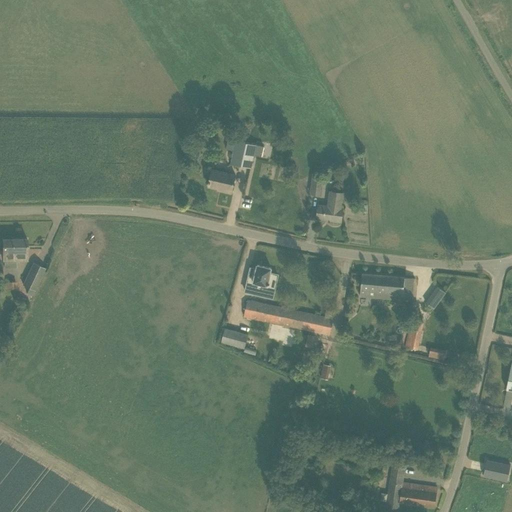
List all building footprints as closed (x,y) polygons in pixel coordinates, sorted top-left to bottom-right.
[(236,140),(231,163),(251,168),(256,144),(236,140)] [(222,191),(231,193),(236,175),(212,169),(208,186),(222,189),(222,191)] [(323,183),(311,182),(310,194),(321,196),(323,183)] [(317,218),(341,221),(343,208),(342,208),(343,193),(330,191),(328,206),(318,205),(317,218)] [(27,251),(27,239),(12,239),(12,241),(3,241),(3,239),(3,260),(18,260),(27,260),(27,251)] [(34,290),(45,268),(33,263),(23,285),(34,290)] [(275,286),(278,274),(270,273),(271,268),(257,265),(255,277),(254,281),(249,280),(247,290),(258,292),(261,283),(260,282),(261,278),(268,280),(267,284),(275,286)] [(404,277),(363,274),(361,290),(375,291),(374,297),(413,300),(415,278),(404,277)] [(426,303),(434,309),(445,293),(437,287),(426,303)] [(244,316),(330,334),(333,319),(247,300),(244,316)] [(422,320),(413,318),(411,329),(408,328),(404,347),(417,349),(422,320)] [(292,344),(296,328),(272,323),(268,339),(292,344)] [(244,348),(248,335),(225,328),(221,341),(244,348)] [(312,348),(315,336),(308,334),(305,346),(312,348)] [(429,347),(428,356),(444,357),(445,348),(429,347)] [(511,464),(487,459),(483,476),(507,481),(511,464)] [(400,502),(434,507),(437,487),(403,482),(405,467),(393,465),(386,506),(399,508),(400,502)]
